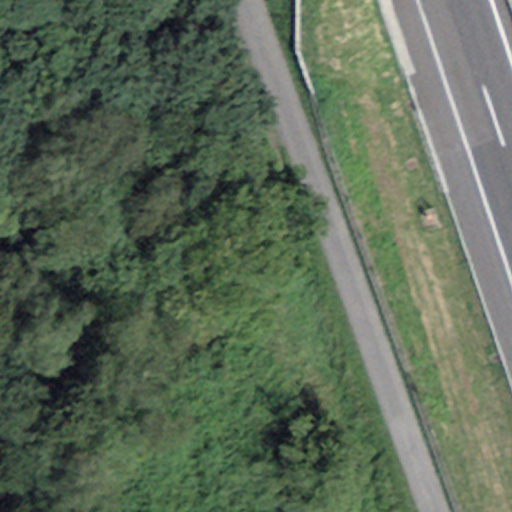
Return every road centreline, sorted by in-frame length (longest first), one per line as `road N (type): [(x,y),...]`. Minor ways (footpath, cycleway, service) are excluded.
road 1 (unclassified): [(245,0),(431,511)]
road 2 (motorway): [(453,0),(511,177)]
